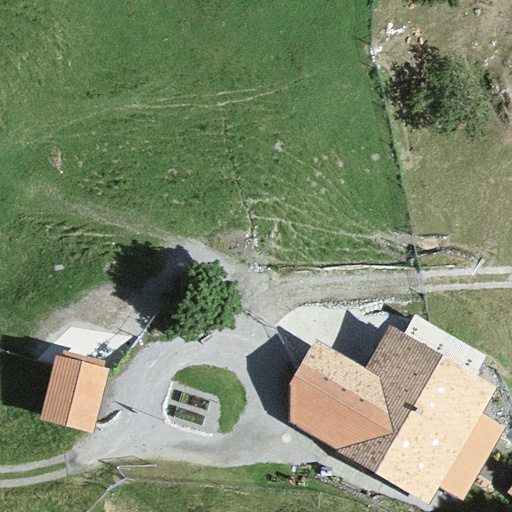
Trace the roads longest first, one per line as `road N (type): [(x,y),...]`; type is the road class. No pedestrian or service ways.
road 1 (track): [(109,450),(141,383),(176,338),(215,328),(252,334),(278,366),(275,415),(256,448),(145,439)]
road 2 (track): [(252,334),(283,291),(511,279)]
road 3 (track): [(145,439),(0,475)]
